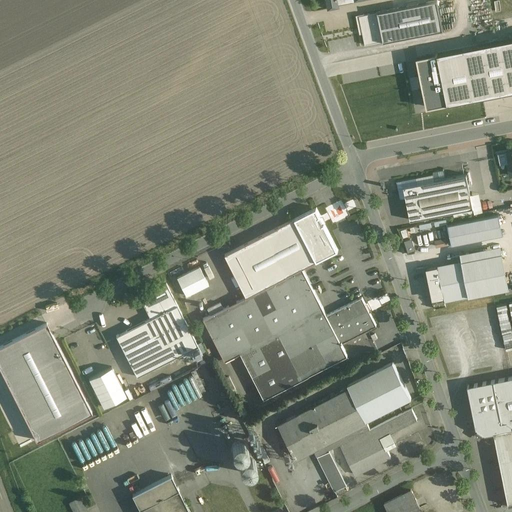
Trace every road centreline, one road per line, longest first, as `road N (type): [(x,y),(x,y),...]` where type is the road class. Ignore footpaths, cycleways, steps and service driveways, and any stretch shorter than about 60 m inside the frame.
road 1 (unclassified): [(353,167),(78,306)]
road 2 (residential): [(353,167),(457,449)]
road 3 (unclassified): [(511,127),(372,155),(353,167)]
road 4 (unclassified): [(291,0),(349,148)]
road 5 (unclassified): [(457,449),(328,511)]
